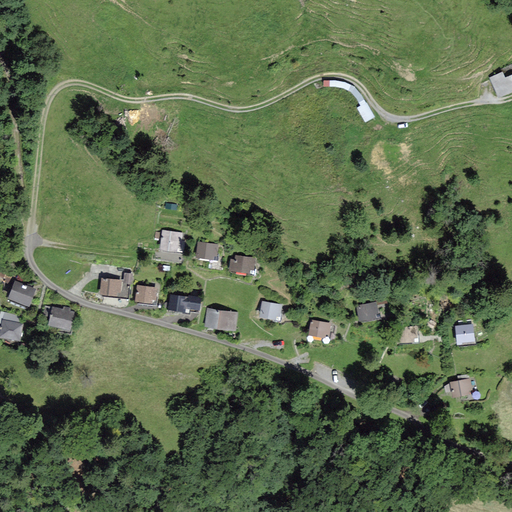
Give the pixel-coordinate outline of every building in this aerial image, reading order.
[(511,64),(503,69),(504,72),(490,78),(499,99),(511,93),(511,64)] [(369,100),(360,103),(366,120),(376,117),(369,100)] [(182,233),(162,230),(159,250),(177,252),(177,248),(181,248),(182,233)] [(218,244),(198,241),(196,257),(213,260),(214,256),(217,256),(218,244)] [(235,259),(230,258),(229,271),(250,274),(250,270),(254,271),(255,258),(235,255),(235,259)] [(123,280),(102,278),(100,295),(128,297),(130,284),(132,284),(133,273),(124,273),(123,280)] [(36,289),(15,280),(7,298),(29,307),(36,289)] [(158,288),(137,285),(135,302),(156,304),(158,288)] [(201,297),(170,294),(169,310),(190,313),(190,309),(200,310),(201,297)] [(283,304),(262,301),(259,317),(276,320),(277,317),(281,317),(283,304)] [(377,302),(357,306),(360,322),(375,319),(374,314),(379,313),(377,302)] [(63,309),(45,305),(43,316),(50,317),(48,325),(71,330),(75,311),(71,310),(71,308),(63,306),(63,309)] [(239,313),(207,308),(204,327),(236,332),(239,313)] [(0,323),(1,325),(0,328),(0,337),(20,341),(23,324),(22,324),(23,319),(4,316),(0,315),(0,314),(0,323)] [(332,323),(311,320),(308,335),(326,338),(326,334),(330,335),(332,323)] [(473,324),(455,326),(457,343),(475,341),(473,324)] [(396,327),(397,343),(414,342),(414,338),(418,338),(418,327),(396,327)] [(470,378),(452,382),(445,387),(446,393),(452,392),(453,397),(469,394),(469,391),(472,390),(470,378)]
